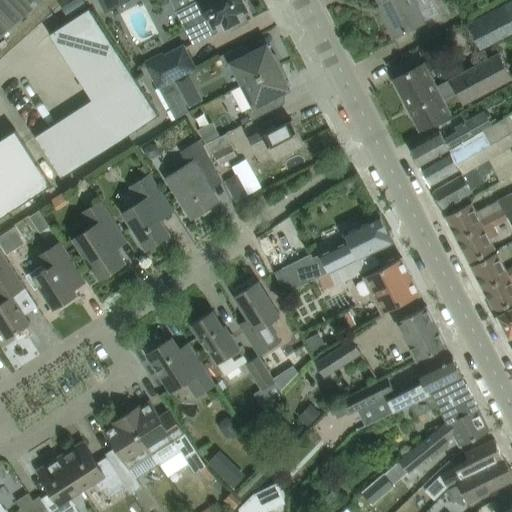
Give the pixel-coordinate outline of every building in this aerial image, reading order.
[(0,0),(0,36),(41,0),(0,0)] [(244,0),(169,0),(191,43),(214,31),(212,27),(222,22),(225,27),(245,17),(243,12),(246,11),(241,2),(245,0),(244,0)] [(377,0),(385,14),(382,16),(393,38),(425,21),(414,0),(377,0)] [(511,3),(468,26),(480,49),(511,31),(511,3)] [(91,100),(34,137),(61,179),(155,118),(86,10),(49,34),(91,100)] [(163,54),(145,63),(175,120),(187,113),(171,82),(196,69),(184,46),(164,56),(163,54)] [(271,54),(267,46),(247,56),(241,46),(219,57),(225,68),(232,64),(243,84),(243,85),(281,66),(276,55),(271,54)] [(424,64),(393,80),(420,130),(450,114),(445,104),(459,97),(462,103),(511,77),(499,53),(436,87),(424,64)] [(286,76),(281,66),(243,85),(243,84),(230,91),(241,112),(246,110),(252,121),(274,110),(268,99),(289,89),(285,81),(286,76)] [(421,167),(490,126),(482,112),(455,128),(457,132),(444,140),(440,132),(410,148),(421,167)] [(490,126),(421,167),(430,186),(460,170),(457,164),(490,146),(511,133),(511,122),(508,116),(490,126)] [(304,144),(291,121),(276,129),(274,125),(248,139),(254,151),(267,144),(275,159),(304,144)] [(0,218),(51,185),(15,130),(0,139),(0,218)] [(237,156),(226,134),(203,146),(209,157),(213,155),(218,166),(237,156)] [(211,207),(217,203),(218,203),(204,181),(217,173),(209,157),(203,146),(200,139),(180,152),(187,163),(166,177),(193,219),(200,215),(204,216),(211,211),(211,207)] [(442,208),(472,192),(471,190),(485,182),(482,176),(493,170),(500,181),(511,174),(511,154),(508,149),(480,165),(462,175),(433,192),(442,208)] [(146,249),(170,234),(159,218),(173,210),(150,174),(130,187),(140,202),(123,213),(146,249)] [(458,239),(511,211),(511,195),(477,213),(472,203),(446,216),(458,239)] [(328,206),(335,219),(346,212),(338,200),(328,206)] [(100,279),(125,263),(116,249),(127,242),(101,201),(83,213),(92,227),(74,239),(100,279)] [(495,249),(491,241),(499,236),(495,228),(509,220),(511,225),(511,211),(458,239),(470,262),(495,249)] [(393,241),(381,217),(345,235),(349,242),(320,256),(329,274),(373,251),(393,241)] [(53,309),(75,295),(77,293),(71,284),(83,276),(61,242),(39,256),(46,267),(43,269),(44,271),(33,278),(53,309)] [(0,248),(0,269),(9,263),(0,248)] [(336,287),(380,265),(373,251),(329,274),(336,287)] [(511,267),(506,271),(497,253),(472,266),(484,289),(511,274),(511,267)] [(310,255),(298,261),(274,273),(285,294),(321,275),(310,255)] [(364,277),(365,279),(359,283),(358,287),(360,292),(364,293),(370,290),(382,313),(420,295),(402,258),(364,277)] [(0,327),(7,339),(30,323),(13,296),(25,288),(11,266),(0,272),(0,302),(0,303),(0,302),(0,327)] [(511,280),(511,274),(484,289),(495,312),(511,302),(511,282),(511,281),(511,280)] [(280,315),(258,282),(252,286),(248,284),(241,288),(241,293),(235,297),(249,319),(239,325),(258,356),(280,342),(268,323),(280,315)] [(396,322),(412,353),(416,362),(447,346),(427,307),(396,322)] [(511,307),(497,316),(508,339),(511,338),(511,340),(511,307)] [(243,355),(225,326),(223,328),(212,311),(191,325),(207,350),(209,349),(218,363),(219,363),(226,374),(238,366),(235,361),(243,355)] [(349,312),(342,315),(349,331),(357,327),(349,312)] [(317,334),(305,341),(311,353),(324,347),(317,334)] [(216,385),(195,353),(188,343),(178,350),(171,338),(147,353),(172,392),(188,382),(197,397),(216,385)] [(323,375),(359,353),(361,352),(352,338),(315,361),(323,375)] [(275,382),(258,356),(246,364),(262,391),(275,382)] [(397,411),(409,405),(463,378),(452,358),(419,374),(423,383),(391,399),(397,411)] [(348,413),(349,415),(395,392),(388,378),(342,401),(343,403),(348,413)] [(478,408),(463,378),(409,405),(414,416),(438,404),(447,422),(478,408)] [(139,405),(126,414),(152,454),(159,466),(181,452),(194,473),(205,466),(177,421),(167,428),(150,401),(140,407),(139,405)] [(343,403),(332,409),(337,419),(348,413),(343,403)] [(312,408),(301,420),(308,427),(319,415),(312,408)] [(489,431),(478,408),(447,422),(398,461),(410,476),(447,446),(445,443),(454,436),(459,446),(489,431)] [(152,454),(126,414),(113,422),(114,424),(104,430),(122,457),(111,464),(127,487),(131,494),(142,487),(130,468),(152,454)] [(455,468),(441,476),(426,490),(435,499),(447,488),(447,487),(456,482),(503,458),(494,439),(465,454),(468,460),(454,467),(455,468)] [(97,463),(83,441),(60,456),(82,490),(94,482),(100,492),(104,489),(109,498),(127,487),(111,464),(107,457),(97,463)] [(236,453),(221,467),(246,494),(262,480),(236,453)] [(78,511),(69,498),(82,490),(60,456),(38,470),(52,492),(41,498),(49,511),(78,511)] [(511,480),(511,475),(503,458),(456,482),(458,485),(447,491),(452,502),(464,496),(467,504),(511,480)] [(384,476),(363,495),(372,505),(394,486),(384,476)] [(331,491),(323,501),(330,508),(339,498),(331,491)] [(21,509),(33,500),(28,493),(16,501),(21,509)] [(231,494),(223,502),(232,511),(240,502),(231,494)] [(260,511),(253,495),(238,510),(238,511),(260,511)] [(49,511),(41,498),(40,496),(33,500),(21,509),(22,511),(49,511)]
